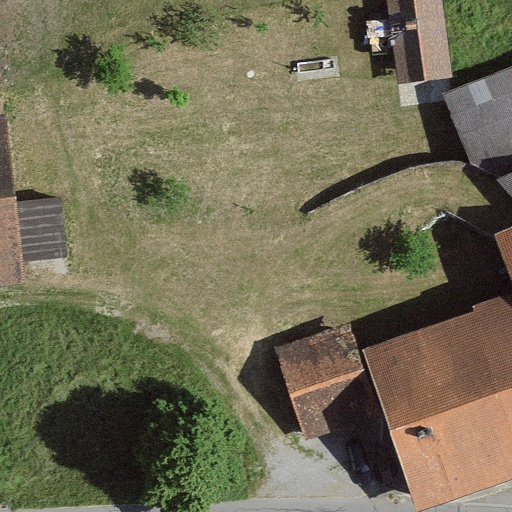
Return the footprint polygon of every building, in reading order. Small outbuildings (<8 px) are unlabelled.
[(443,0),(384,0),(395,86),(453,79),(443,0)] [(511,69),(444,96),(474,168),(511,205),(511,69)] [(11,114),(0,114),(0,278),(21,278),(11,114)] [(23,258),(65,258),(66,193),(24,192),(23,258)] [(357,315),(279,342),(310,433),(391,406),(424,503),(511,473),(511,229),(502,233),(511,261),(511,299),(369,348),(357,315)]
